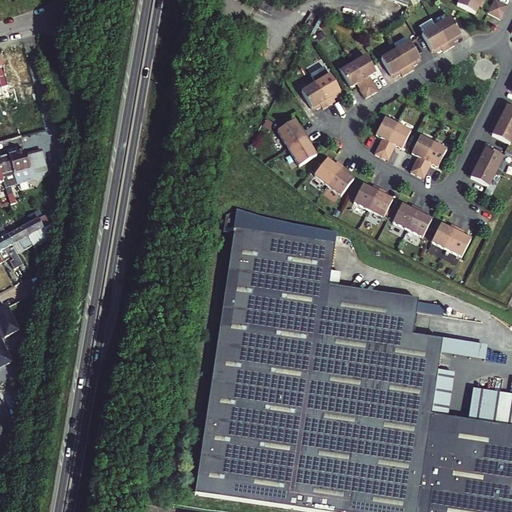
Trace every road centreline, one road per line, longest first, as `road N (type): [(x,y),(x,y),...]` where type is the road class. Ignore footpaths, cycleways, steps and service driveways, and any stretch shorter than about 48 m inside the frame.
road 1 (trunk): [(69,511),(159,0)]
road 2 (trunk): [(148,0),(58,511)]
road 3 (residential): [(495,47),(506,74),(447,191),(436,194),(358,155),(348,137),(351,122),(472,46),(488,45)]
